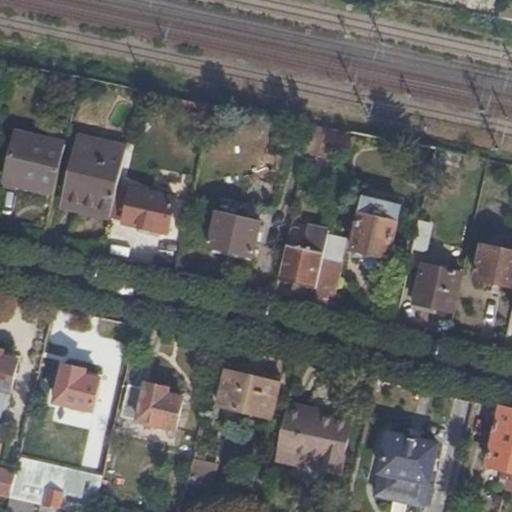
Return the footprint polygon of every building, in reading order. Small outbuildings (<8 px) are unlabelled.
[(309,152),(314,125),(297,122),(292,148),(309,152)] [(308,155),(319,158),(325,127),(314,125),(309,152),(308,155)] [(40,187),(39,191),(52,194),(64,145),(16,134),(5,179),(40,187)] [(83,201),(113,209),(126,149),(79,139),(64,203),(82,208),(83,201)] [(38,197),(39,191),(40,187),(5,179),(2,189),(38,197)] [(126,224),(169,234),(178,200),(161,196),(162,191),(152,188),(150,193),(133,189),(126,224)] [(364,200),(353,251),(389,259),(398,224),(389,222),(391,214),(381,213),(383,205),(364,200)] [(212,249),(253,258),(260,229),(261,225),(261,224),(220,213),(212,249)] [(427,252),(434,224),(420,221),(414,249),(427,252)] [(331,228),(310,223),(304,249),(326,254),(329,235),(331,228)] [(338,285),(348,239),(329,235),(326,254),(319,281),(338,285)] [(317,289),(319,281),(326,254),(304,249),(288,245),(280,281),(294,284),(302,286),(317,289)] [(511,286),(511,252),(485,247),(477,279),(511,286)] [(455,311),(464,272),(424,264),(415,302),(455,311)] [(314,305),(332,309),(338,286),(319,281),(317,289),(314,305)] [(0,351),(0,389),(12,392),(19,362),(4,359),(5,353),(0,351)] [(86,377),(87,371),(66,366),(57,402),(94,411),(101,381),(100,380),(86,377)] [(101,375),(87,371),(86,377),(100,380),(101,375)] [(252,373),(251,378),(243,376),(227,373),(219,407),(272,420),(282,380),(252,373)] [(148,386),(130,382),(123,417),(177,430),(184,399),(170,396),(171,391),(148,386)] [(0,418),(2,419),(7,397),(11,397),(12,392),(0,389),(0,418)] [(184,399),(185,394),(171,391),(170,396),(184,399)] [(307,409),(290,405),(277,460),(294,464),(297,454),(310,458),(321,460),(319,466),(341,471),(352,425),(321,417),(306,414),(307,409)] [(322,412),(307,409),(306,414),(321,417),(322,412)] [(502,477),(509,479),(511,466),(511,411),(502,409),(489,466),(504,469),(502,477)] [(390,435),(382,472),(431,483),(439,446),(390,435)] [(197,451),(195,459),(202,461),(204,452),(197,451)] [(297,454),(294,464),(308,467),(310,458),(297,454)] [(214,489),(220,465),(202,461),(195,459),(190,483),(214,489)] [(16,478),(0,474),(0,496),(11,499),(16,478)] [(18,500),(34,504),(41,506),(45,506),(49,494),(22,487),(18,500)] [(66,511),(69,511),(95,511),(98,505),(64,497),(63,495),(49,492),(49,494),(45,506),(66,511)] [(11,499),(8,511),(32,511),(34,504),(18,500),(11,499)]
